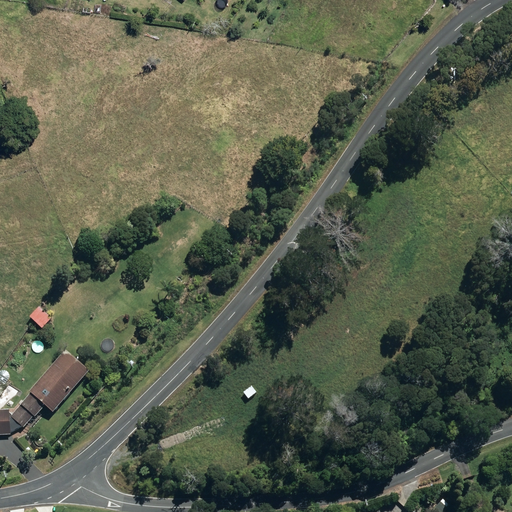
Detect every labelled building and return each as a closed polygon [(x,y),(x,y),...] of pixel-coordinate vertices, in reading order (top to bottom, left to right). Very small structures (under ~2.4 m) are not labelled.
[(233,4),(227,14),(232,18),(239,9),(233,4)] [(28,320),(41,331),(50,320),(38,309),(28,320)] [(10,420),(22,430),(32,418),(33,420),(42,409),(51,416),(86,376),(62,355),(26,397),(28,399),(10,420)] [(0,384),(4,387),(9,379),(8,377),(7,375),(6,374),(4,373),(1,372),(0,372),(0,384)] [(0,443),(0,458),(14,472),(30,457),(9,435),(0,443)] [(446,499),(435,509),(437,511),(456,511),(457,511),(446,499)]
